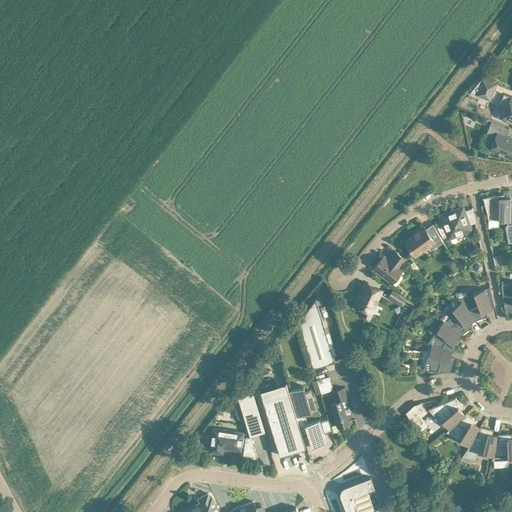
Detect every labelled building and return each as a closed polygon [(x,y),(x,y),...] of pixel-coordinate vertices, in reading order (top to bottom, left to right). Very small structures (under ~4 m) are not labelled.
[(481,78),(470,91),(490,99),(496,83),(481,78)] [(511,96),(505,94),(497,115),(502,117),(502,118),(511,121),(511,96)] [(509,129),(491,122),(487,132),(495,136),(490,149),(503,154),(504,156),(509,158),(511,157),(511,138),(506,136),(509,129)] [(500,194),(483,197),(483,198),(484,198),(488,219),(499,219),(499,220),(508,220),(508,223),(507,223),(507,224),(505,226),(508,242),(511,242),(511,202),(509,202),(509,196),(500,196),(500,194)] [(449,211),(439,215),(443,224),(438,226),(437,226),(443,237),(443,236),(451,233),(452,237),(472,229),(463,207),(454,211),(454,212),(450,214),(449,211)] [(430,250),(443,241),(434,225),(427,230),(423,225),(416,231),(417,232),(405,241),(415,255),(427,246),(430,250)] [(384,255),(374,268),(392,283),(402,270),(399,267),(406,259),(395,251),(391,256),(392,257),(390,260),(384,255)] [(414,271),(419,266),(414,261),(409,265),(414,271)] [(511,281),(501,280),(502,284),(501,284),(504,307),(511,307),(511,281)] [(366,282),(355,305),(365,309),(362,316),(367,319),(382,289),(366,282)] [(459,298),(461,301),(475,319),(487,315),(487,314),(483,316),(482,312),(492,309),(492,308),(495,307),(490,286),(459,298)] [(389,296),(401,304),(406,298),(393,289),(389,296)] [(335,361),(333,354),(336,353),(329,330),(326,331),(316,298),(299,319),(313,367),(335,361)] [(475,319),(461,301),(452,308),(440,318),(443,320),(462,333),(472,325),(469,327),(466,324),(474,319),(475,319)] [(428,342),(431,344),(453,351),(461,340),(460,339),(458,343),(455,341),(461,333),(462,334),(462,333),(443,320),(437,329),(428,342)] [(453,351),(431,344),(428,354),(424,369),(427,369),(427,370),(450,370),(454,357),(452,361),(449,360),(452,351),(453,351)] [(329,376),(317,379),(321,392),(333,389),(329,376)] [(286,382),(260,390),(280,455),(281,454),(280,452),(304,445),(305,447),(306,447),(286,382)] [(289,390),(306,444),(311,443),(312,446),(312,447),(327,442),(319,419),(307,423),(304,413),(312,411),(311,409),(316,408),(312,395),(310,390),(305,391),(304,385),(289,390)] [(347,414),(351,413),(343,387),(332,390),(335,400),(331,402),(338,425),(349,422),(347,414)] [(244,417),(250,435),(265,430),(253,391),(238,396),(241,406),(235,408),(238,419),(244,417)] [(461,404),(464,407),(456,397),(435,406),(429,409),(440,422),(442,421),(449,428),(466,413),(465,414),(459,407),(461,404)] [(415,404),(406,412),(412,422),(425,410),(419,403),(415,404)] [(459,440),(469,446),(481,426),(480,426),(480,427),(471,422),(473,419),(477,421),(477,420),(466,413),(449,428),(449,429),(446,431),(459,440)] [(241,449),(241,446),(244,447),(243,456),(255,458),(256,452),(251,437),(243,435),(244,431),(213,426),(210,451),(222,453),(223,447),(241,449)] [(466,449),(493,456),(498,434),(498,435),(488,432),(489,429),(493,430),(493,429),(481,426),(469,446),(466,449)] [(493,456),(492,460),(511,458),(511,437),(508,437),(507,434),(511,434),(511,433),(498,434),(493,456)] [(381,505),(370,476),(345,486),(344,487),(342,488),(341,490),(341,491),(341,493),(341,495),(347,511),(386,511),(383,504),(381,505)] [(219,511),(212,496),(210,497),(208,493),(200,497),(203,502),(196,505),(195,504),(185,509),(185,511),(219,511)] [(257,511),(253,501),(233,509),(234,511),(257,511)]
